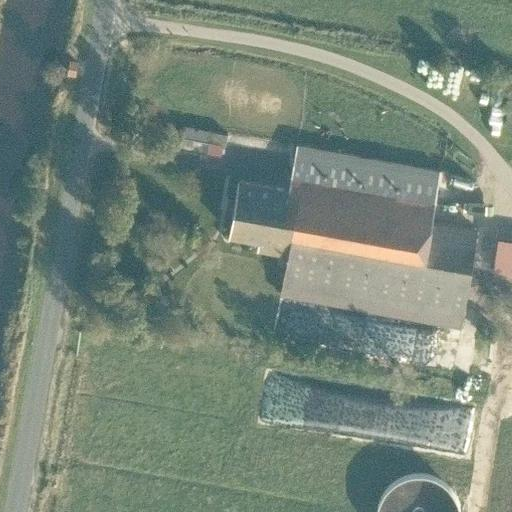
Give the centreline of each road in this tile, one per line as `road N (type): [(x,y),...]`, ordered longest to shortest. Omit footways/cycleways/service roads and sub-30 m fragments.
road 1 (tertiary): [(14,511),(106,4)]
road 2 (unclassified): [(511,177),(458,117),(381,69),(313,41),(106,4)]
